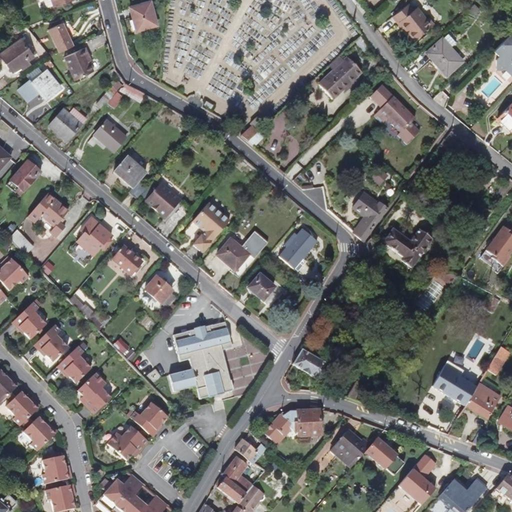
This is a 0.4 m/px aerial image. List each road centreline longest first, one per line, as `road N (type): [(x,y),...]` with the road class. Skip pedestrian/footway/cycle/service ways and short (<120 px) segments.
road 1 (residential): [(287,356),(350,251),(345,237),(204,119),(134,82),(105,0)]
road 2 (residential): [(0,108),(287,356)]
road 3 (residential): [(263,394),(336,406),(511,472)]
road 4 (residential): [(511,173),(417,94),(345,0)]
road 5 (residential): [(86,511),(67,426),(0,358)]
road 6 (residential): [(188,511),(263,394)]
